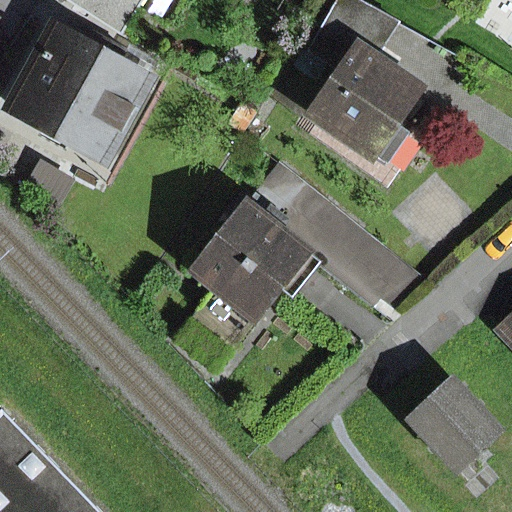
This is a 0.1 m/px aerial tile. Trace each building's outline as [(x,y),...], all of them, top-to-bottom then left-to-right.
[(70,0),(126,33),(143,0),(70,0)] [(372,58),(395,21),(358,0),(342,0),(313,54),(340,72),(357,47),(372,58)] [(57,28),(14,109),(104,159),(149,79),(121,64),(86,45),(57,28)] [(93,32),(86,45),(121,64),(128,52),(93,32)] [(388,163),(408,134),(398,126),(422,92),(372,58),(357,47),(340,72),(311,113),(388,163)] [(57,208),(73,183),(42,164),(25,190),(57,208)] [(217,370),(281,289),(293,298),(320,264),(375,308),(384,300),(396,310),(426,282),(278,165),(194,272),(217,290),(179,339),(217,370)] [(511,323),(502,332),(511,343),(511,323)] [(409,420),(459,473),(502,433),(452,379),(409,420)] [(101,511),(8,414),(0,421),(0,511),(101,511)]
